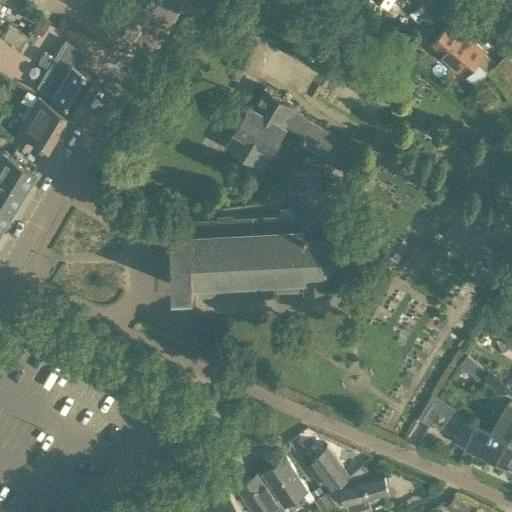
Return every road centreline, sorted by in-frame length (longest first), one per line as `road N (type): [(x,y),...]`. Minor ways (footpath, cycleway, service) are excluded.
road 1 (residential): [(10,271),(173,0)]
road 2 (residential): [(72,511),(141,397),(0,319)]
road 3 (residential): [(130,333),(10,271)]
